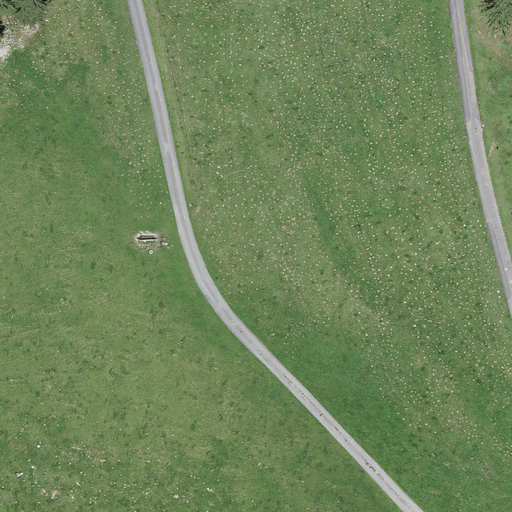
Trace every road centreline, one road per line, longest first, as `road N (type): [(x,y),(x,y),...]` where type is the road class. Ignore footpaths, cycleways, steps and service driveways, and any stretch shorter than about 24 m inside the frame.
road 1 (track): [(137,0),(185,226),(204,275),(240,329),(416,511)]
road 2 (track): [(511,286),(473,125),(461,0)]
